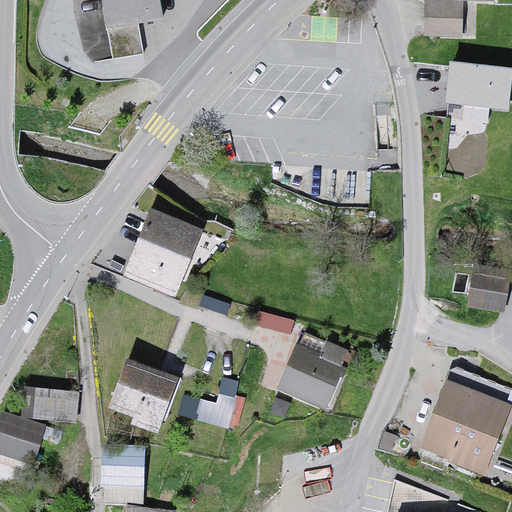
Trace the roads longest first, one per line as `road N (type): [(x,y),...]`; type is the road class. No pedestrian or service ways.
road 1 (residential): [(381,0),(410,142),(412,292),(348,511)]
road 2 (tertiary): [(65,255),(203,77),(279,0)]
